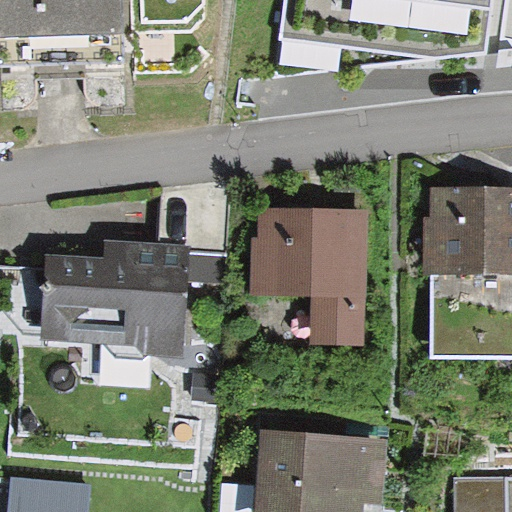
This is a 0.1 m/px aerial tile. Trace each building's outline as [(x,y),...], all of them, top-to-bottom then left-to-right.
[(0,0),(0,76),(133,73),(130,0),(0,0)] [(284,0),(275,74),(486,51),(492,0),(284,0)] [(511,195),(432,196),(433,280),(511,279),(511,195)] [(371,213),(258,210),(257,238),(251,237),(250,295),(310,297),(309,347),(368,349),(371,213)] [(102,260),(44,257),(38,343),(186,351),(192,244),(103,239),(102,260)] [(390,436),(260,429),(255,511),(361,511),(362,502),(386,503),(390,436)] [(86,511),(88,487),(13,481),(10,511),(86,511)] [(511,511),(511,486),(453,487),(453,511),(511,511)]
